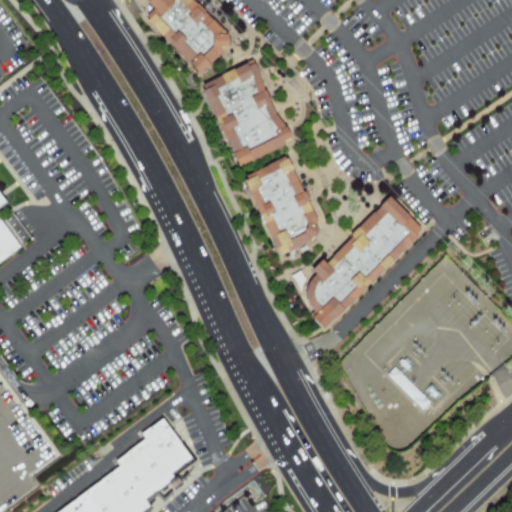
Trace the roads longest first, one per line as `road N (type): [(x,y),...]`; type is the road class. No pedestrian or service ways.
road 1 (secondary): [(101,83),(260,417)]
road 2 (secondary): [(292,363),(187,142)]
road 3 (secondary): [(187,142),(86,2)]
road 4 (tertiary): [(511,409),(404,511)]
